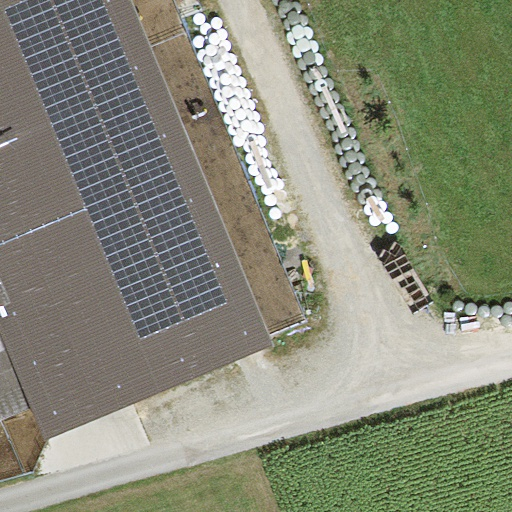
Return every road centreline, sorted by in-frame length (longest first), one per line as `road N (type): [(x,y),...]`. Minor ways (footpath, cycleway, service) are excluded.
road 1 (track): [(511,356),(195,447)]
road 2 (residential): [(0,499),(195,447)]
